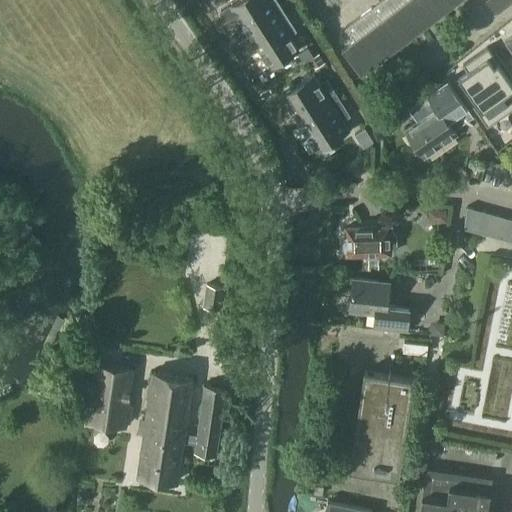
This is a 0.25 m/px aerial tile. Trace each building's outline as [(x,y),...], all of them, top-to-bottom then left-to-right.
[(240,18),(251,35),(286,13),(277,0),(271,0),(269,1),(268,0),(240,0),(221,12),(229,25),(240,18)] [(379,0),(345,27),(354,39),(342,48),(362,73),(458,0),(379,0)] [(485,0),(480,5),(487,13),(492,9),(485,0)] [(511,0),(485,0),(492,9),(496,14),(511,1),(511,0)] [(286,13),(251,35),(240,41),(249,55),(260,48),(271,66),(298,48),(290,35),(297,30),(286,13)] [(473,68),(457,80),(482,117),(488,113),(493,120),(511,106),(511,78),(490,47),(469,62),(473,68)] [(308,48),(297,55),(303,63),(313,56),(308,48)] [(312,58),(318,67),(327,61),(321,52),(312,58)] [(282,94),(298,120),(338,95),(328,78),(320,83),(314,74),(282,94)] [(473,115),(472,114),(448,79),(409,107),(418,120),(406,128),(425,155),(457,132),(454,128),(473,115)] [(338,95),(298,120),(317,149),(350,128),(344,119),(351,115),(338,95)] [(365,127),(355,133),(364,146),(374,140),(365,127)] [(465,227),(481,232),(486,210),(468,205),(465,227)] [(436,208),(436,221),(449,221),(449,209),(436,208)] [(481,232),(493,235),(499,214),(486,210),(481,232)] [(493,235),(506,239),(511,219),(511,217),(499,214),(493,235)] [(347,235),(343,240),(344,247),(348,251),(348,253),(367,252),(368,258),(379,258),(379,251),(394,251),(394,246),(397,242),(397,233),(393,229),(393,219),(380,219),(380,224),(347,225),(347,235)] [(375,327),(408,329),(410,306),(388,304),(390,280),(354,276),(353,277),(350,309),(376,312),(375,327)] [(204,306),(204,307),(220,309),(223,287),(208,285),(204,306)] [(432,326),(431,334),(444,335),(446,322),(438,321),(432,326)] [(405,340),(403,350),(427,353),(428,343),(405,340)] [(88,419),(124,424),(133,367),(96,362),(88,419)] [(350,467),(398,475),(415,377),(366,369),(350,467)] [(139,475),(178,480),(184,441),(196,443),(195,451),(216,455),(226,386),(205,383),(198,434),(185,432),(193,376),(154,371),(139,475)] [(473,449),(471,457),(496,461),(497,452),(473,449)] [(487,511),(493,475),(426,465),(419,511),(487,511)]
